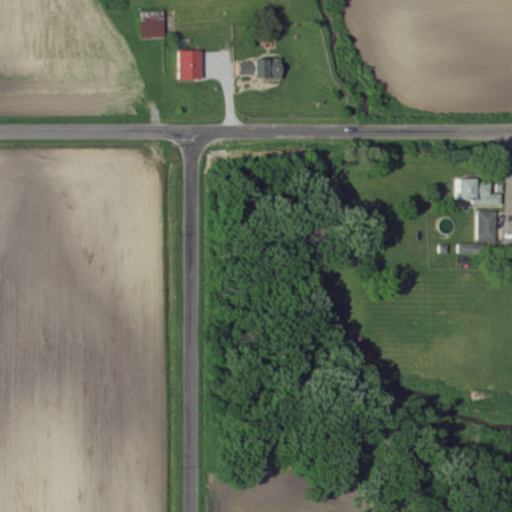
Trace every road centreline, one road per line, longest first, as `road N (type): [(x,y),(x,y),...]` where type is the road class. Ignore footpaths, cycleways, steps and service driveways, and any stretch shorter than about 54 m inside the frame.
road 1 (residential): [(0,129),(511,129)]
road 2 (residential): [(188,131),(189,511)]
